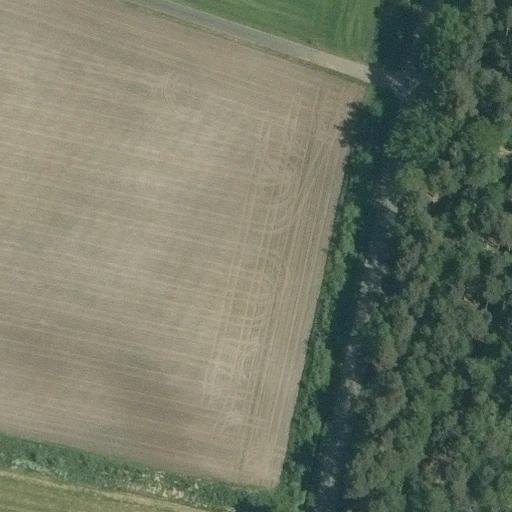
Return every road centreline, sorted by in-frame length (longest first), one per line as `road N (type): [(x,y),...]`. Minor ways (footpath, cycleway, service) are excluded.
road 1 (unclassified): [(322,511),(430,0)]
road 2 (unknown): [(413,83),(179,0)]
